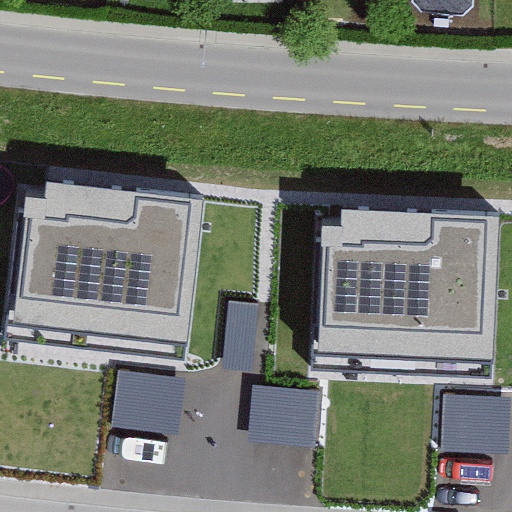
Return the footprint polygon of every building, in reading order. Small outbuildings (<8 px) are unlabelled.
[(204,198),(48,182),(46,200),(23,198),(10,328),(189,346),(204,198)] [(505,210),(348,204),(348,223),(325,223),(320,353),(500,359),(505,210)] [(225,365),(253,369),(262,303),(234,299),(225,365)] [(181,430),(187,375),(121,368),(115,423),(181,430)] [(257,384),(254,441),(319,445),(322,387),(257,384)] [(508,454),(511,395),(445,392),(443,451),(508,454)]
